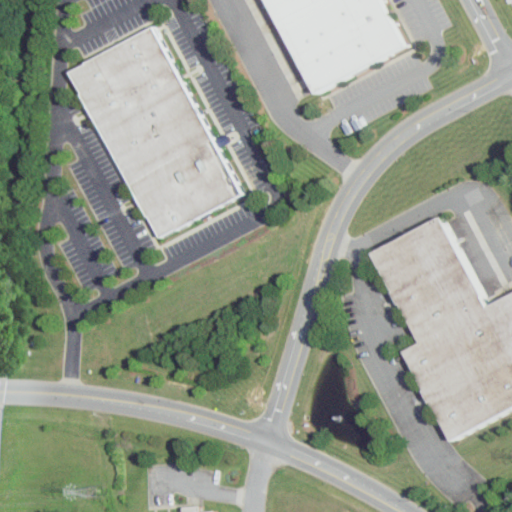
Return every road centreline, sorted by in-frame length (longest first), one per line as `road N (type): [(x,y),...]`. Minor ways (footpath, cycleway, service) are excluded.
road 1 (residential): [(264,440),(328,220),(348,189),(401,136),(511,74)]
road 2 (tertiary): [(0,390),(175,413),(264,440),(404,511)]
